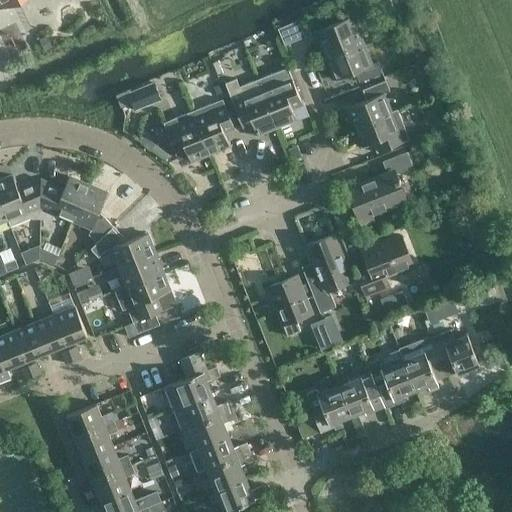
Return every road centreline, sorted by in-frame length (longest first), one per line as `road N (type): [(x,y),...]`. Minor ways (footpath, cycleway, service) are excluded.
road 1 (residential): [(199,239),(152,180),(106,147),(68,134),(0,130)]
road 2 (residential): [(199,239),(298,200),(326,136),(304,83)]
road 3 (residential): [(54,386),(233,323)]
road 4 (residential): [(293,475),(431,419),(460,399)]
road 5 (residential): [(293,475),(233,323)]
